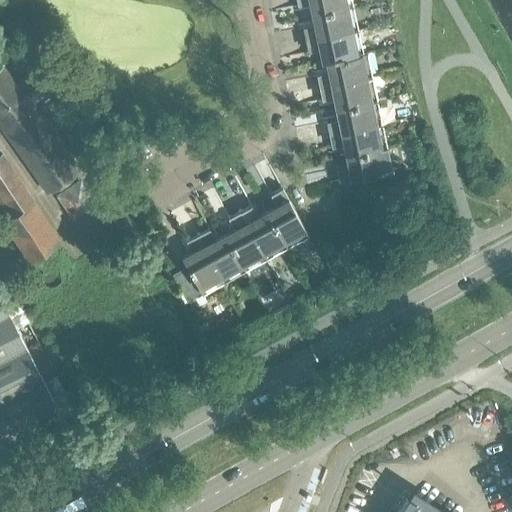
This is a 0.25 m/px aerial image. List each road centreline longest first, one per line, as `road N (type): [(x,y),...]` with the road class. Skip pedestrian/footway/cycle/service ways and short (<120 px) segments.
road 1 (secondary): [(511,251),(54,511)]
road 2 (secondary): [(185,511),(511,328)]
road 3 (residential): [(244,0),(271,121),(261,146),(166,194)]
